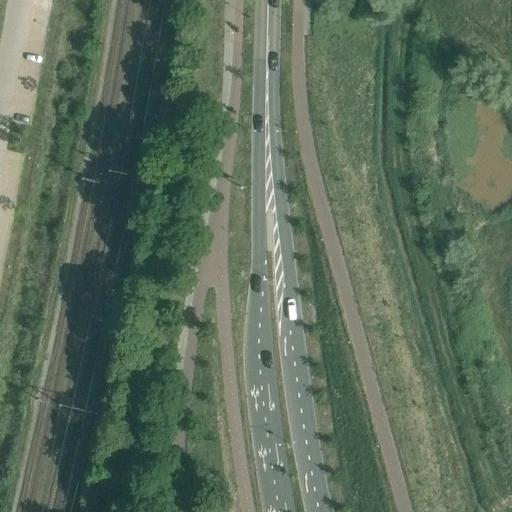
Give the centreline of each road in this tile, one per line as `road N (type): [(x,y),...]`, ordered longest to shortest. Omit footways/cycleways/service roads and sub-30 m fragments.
road 1 (secondary): [(319,511),(267,82)]
road 2 (secondary): [(267,82),(258,112),(260,374),(278,511)]
